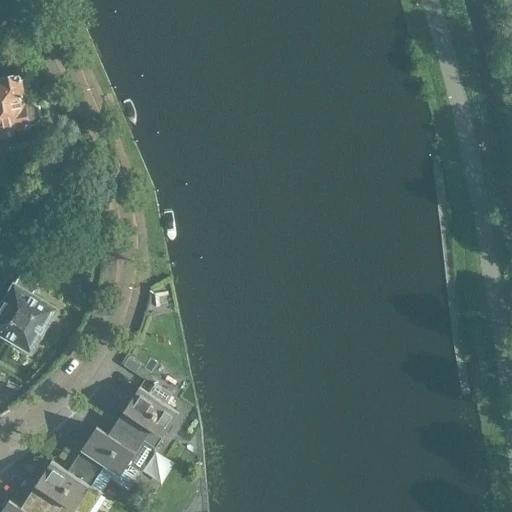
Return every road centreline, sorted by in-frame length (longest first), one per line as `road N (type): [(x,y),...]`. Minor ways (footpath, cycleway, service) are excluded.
road 1 (unclassified): [(511,413),(476,173),(433,0)]
road 2 (residential): [(126,290),(132,253),(119,182),(61,30),(26,12),(0,13)]
road 3 (residential): [(126,290),(95,359),(0,442)]
